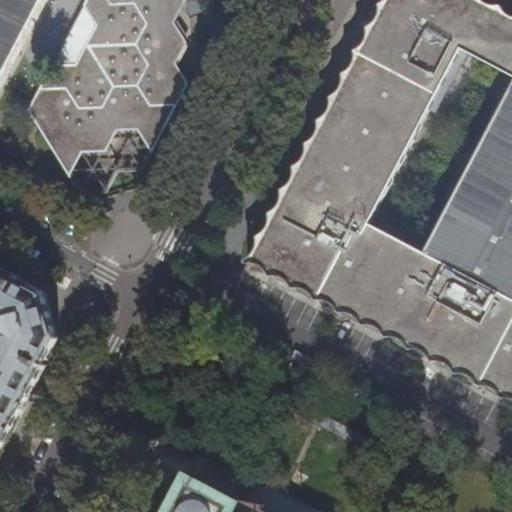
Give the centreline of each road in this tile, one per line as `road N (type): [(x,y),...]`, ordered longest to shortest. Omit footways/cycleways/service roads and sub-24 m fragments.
road 1 (residential): [(35,511),(150,289)]
road 2 (residential): [(0,217),(150,289)]
